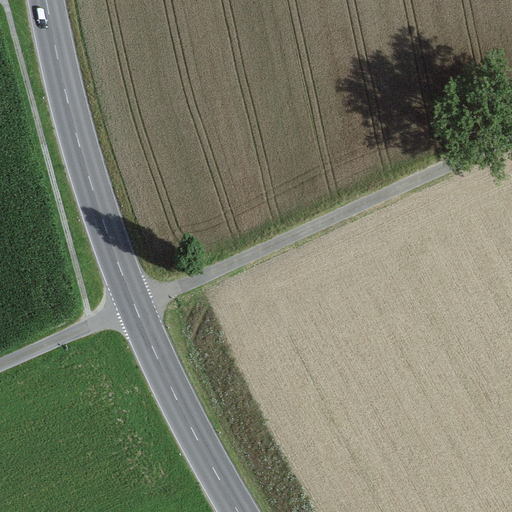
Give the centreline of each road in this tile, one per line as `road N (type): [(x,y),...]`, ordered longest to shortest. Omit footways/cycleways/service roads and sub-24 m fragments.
road 1 (unclassified): [(135,307),(511,137)]
road 2 (secondary): [(46,0),(78,139),(135,307)]
road 3 (secondary): [(135,307),(240,511)]
road 4 (unclassified): [(135,307),(0,366)]
